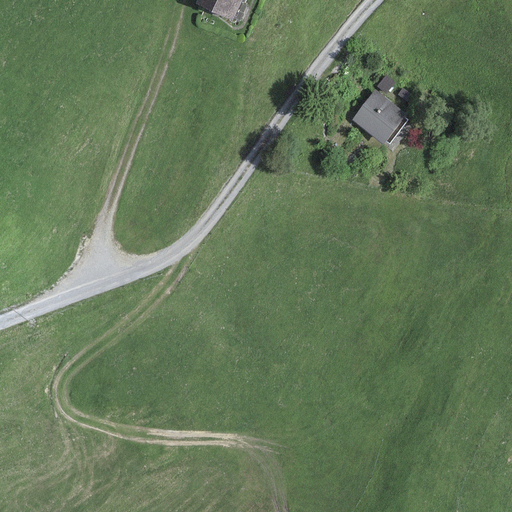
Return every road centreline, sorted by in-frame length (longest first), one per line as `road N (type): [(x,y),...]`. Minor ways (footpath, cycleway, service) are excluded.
road 1 (track): [(183,257),(153,301),(66,373),(64,398),(73,417),(97,424),(225,438),(249,449),(270,477),(279,511)]
road 2 (track): [(382,0),(333,46),(183,257),(108,280)]
road 3 (track): [(189,0),(107,229),(108,280)]
